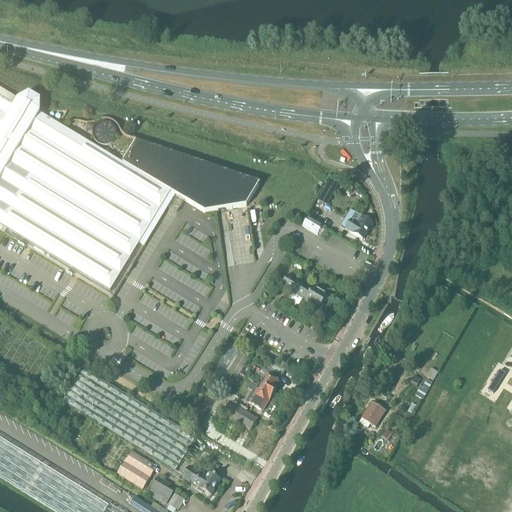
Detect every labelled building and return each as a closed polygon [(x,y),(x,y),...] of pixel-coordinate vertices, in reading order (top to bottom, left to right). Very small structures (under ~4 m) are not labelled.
[(0,231),(4,234),(7,230),(110,293),(171,192),(184,201),(205,213),(217,212),(246,207),(259,185),(260,186),(260,185),(136,141),(122,164),(40,115),(40,102),(29,95),(26,97),(18,101),(0,90),(0,231)] [(118,134),(118,131),(118,129),(117,126),(115,122),(113,121),(110,119),(106,118),(103,119),(101,119),(99,120),(97,122),(94,125),(93,128),(93,131),(93,135),(94,137),(96,140),(99,143),(102,144),(105,144),(108,144),(110,144),(113,142),(115,140),(117,137),(118,134)] [(317,237),(323,227),(308,218),(302,228),(317,237)] [(371,225),(359,218),(355,225),(350,222),(345,231),(362,241),(371,225)] [(311,292),(287,277),(281,286),(306,301),(304,304),(310,308),(307,313),(314,317),(317,311),(318,312),(327,297),(313,288),(311,292)] [(299,307),(303,300),(293,294),(289,301),(292,302),(290,305),(296,308),(297,306),(299,307)] [(243,354),(222,386),(229,391),(250,358),(243,354)] [(269,399),(278,384),(264,375),(265,373),(256,367),(253,372),(262,378),(261,379),(263,380),(260,386),(258,385),(254,391),(269,399)] [(64,405),(83,373),(82,371),(62,404),(64,405)] [(500,371),(487,391),(493,395),(505,374),(502,378),(498,375),(500,371)] [(175,471),(194,439),(83,373),(64,405),(175,471)] [(411,383),(417,386),(420,380),(414,377),(411,383)] [(261,412),(269,399),(254,391),(251,396),(253,397),(249,405),(261,412)] [(251,431),(257,420),(229,404),(223,414),(235,422),(226,437),(231,440),(240,425),(251,431)] [(375,430),(385,414),(371,405),(360,421),(375,430)] [(196,411),(190,407),(188,411),(203,421),(207,414),(198,408),(196,411)] [(386,440),(391,433),(386,430),(382,437),(386,440)] [(109,506),(0,438),(0,476),(56,511),(125,511),(126,511),(111,502),(109,506)] [(144,491),(155,472),(148,468),(151,463),(132,451),(118,474),(144,491)] [(206,481),(206,480),(195,474),(197,472),(189,468),(182,480),(190,484),(191,482),(201,488),(200,490),(211,496),(220,480),(210,474),(206,481)] [(168,506),(167,505),(169,501),(173,495),(168,491),(171,486),(158,478),(149,496),(159,502),(157,504),(169,511),(177,511),(184,501),(175,495),(168,506)] [(140,511),(157,511),(135,497),(130,505),(140,511)]
